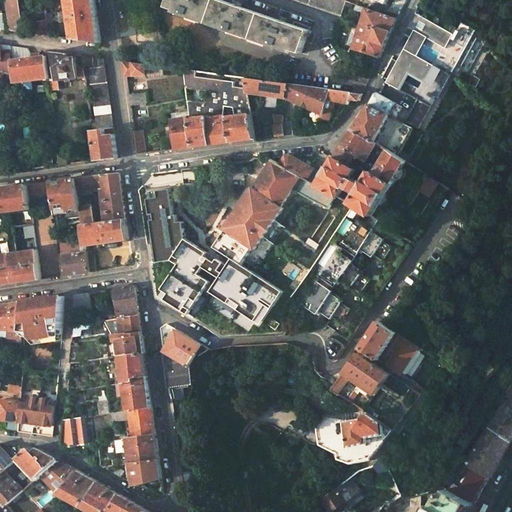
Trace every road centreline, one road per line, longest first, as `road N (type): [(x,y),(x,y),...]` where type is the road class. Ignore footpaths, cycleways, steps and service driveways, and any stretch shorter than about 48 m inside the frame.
road 1 (residential): [(450,201),(333,370),(313,339),(214,342),(147,305)]
road 2 (residential): [(127,163),(328,138),(366,98),(398,31)]
road 3 (residential): [(173,509),(147,305)]
road 4 (residential): [(0,437),(42,441),(152,506),(173,509)]
road 5 (residential): [(104,0),(127,163)]
road 6 (residential): [(142,274),(0,294)]
road 7 (residential): [(0,180),(127,163)]
